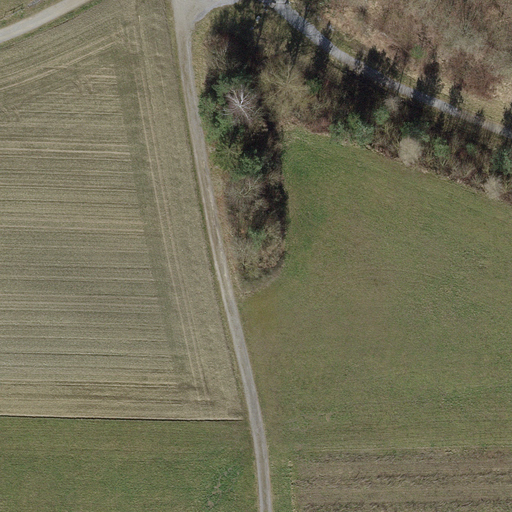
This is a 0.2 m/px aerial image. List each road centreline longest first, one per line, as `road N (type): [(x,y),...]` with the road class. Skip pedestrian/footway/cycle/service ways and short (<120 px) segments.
road 1 (track): [(189,0),(188,80),(268,511)]
road 2 (track): [(274,0),(364,71),(511,133)]
